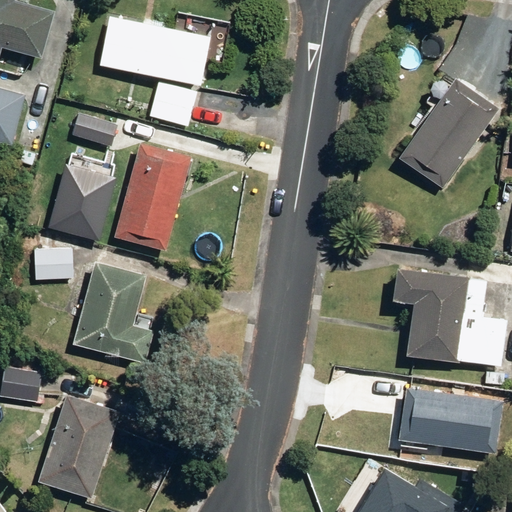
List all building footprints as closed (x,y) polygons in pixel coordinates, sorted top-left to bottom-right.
[(0,0),(0,46),(1,42),(41,53),(53,6),(30,0),(0,0)] [(100,60),(200,80),(209,30),(109,12),(100,60)] [(398,153),(443,184),(499,101),(455,71),(398,153)] [(152,114),(188,122),(196,89),(160,81),(152,114)] [(0,143),(13,147),(27,96),(0,88),(0,143)] [(74,131),(105,140),(111,120),(80,110),(74,131)] [(116,233),(166,246),(191,151),(140,138),(116,233)] [(49,226),(99,239),(116,176),(65,163),(49,226)] [(32,229),(35,277),(73,274),(72,245),(49,246),(48,228),(32,229)] [(491,248),(506,249),(508,229),(492,228),(491,248)] [(73,339),(145,358),(153,328),(132,321),(146,270),(96,257),(73,339)] [(408,352),(501,362),(506,316),(482,313),(486,276),(468,274),(468,272),(398,264),(394,295),(414,296),(408,352)] [(511,363),(508,363),(490,361),(487,384),(511,387),(511,363)] [(1,395),(38,398),(41,366),(4,363),(1,395)] [(38,477),(91,494),(120,405),(66,388),(38,477)] [(406,388),(399,439),(496,454),(503,402),(406,388)] [(355,511),(459,511),(460,511),(381,467),(355,511)]
